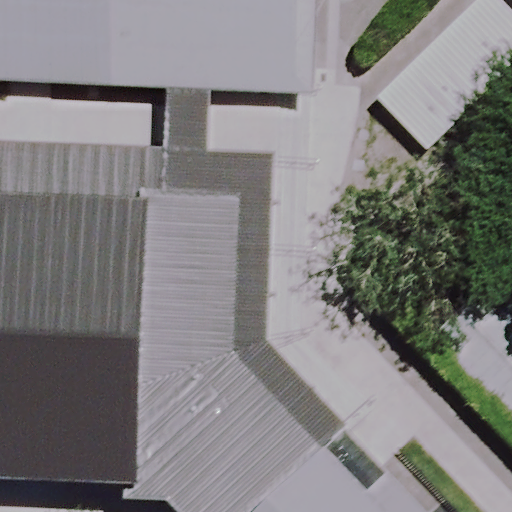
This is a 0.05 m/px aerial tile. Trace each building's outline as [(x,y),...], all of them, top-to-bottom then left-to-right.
[(258,0),(0,0),(0,77),(254,89),(258,0)] [(511,76),(511,21),(491,0),(475,0),(384,90),(440,147),(511,76)] [(0,511),(16,511),(133,402),(8,271),(0,278),(0,511)] [(511,300),(499,286),(434,346),(511,429),(511,300)] [(361,511),(297,445),(226,511),(361,511)]
